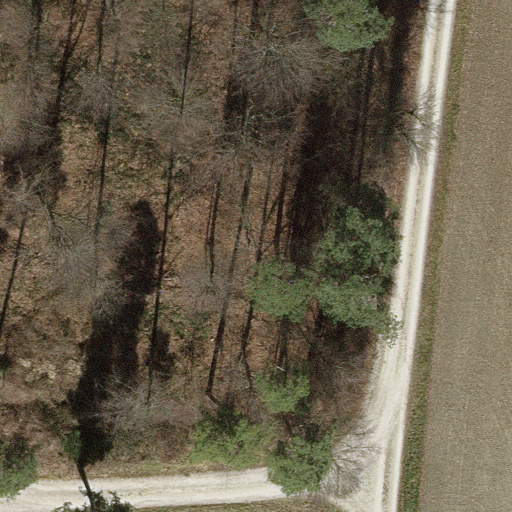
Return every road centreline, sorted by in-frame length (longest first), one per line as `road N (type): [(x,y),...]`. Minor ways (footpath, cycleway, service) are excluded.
road 1 (track): [(441,0),(384,511)]
road 2 (track): [(0,498),(101,502),(385,472)]
